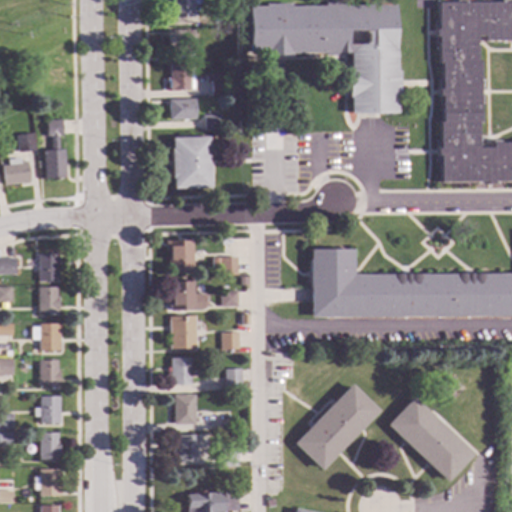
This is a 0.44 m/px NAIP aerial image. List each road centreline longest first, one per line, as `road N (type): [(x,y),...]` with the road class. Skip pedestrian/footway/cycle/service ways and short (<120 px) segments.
road 1 (tertiary): [(88,0),(92,511)]
road 2 (tertiary): [(130,511),(130,0)]
road 3 (residential): [(337,207),(304,215),(72,218),(0,229)]
